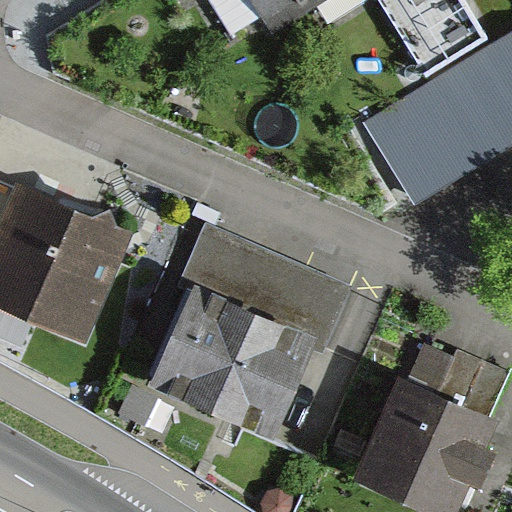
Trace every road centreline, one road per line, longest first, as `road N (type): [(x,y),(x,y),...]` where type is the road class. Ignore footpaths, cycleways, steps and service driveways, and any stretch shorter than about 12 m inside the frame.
road 1 (residential): [(481,285),(0,82)]
road 2 (primary): [(106,511),(0,450)]
